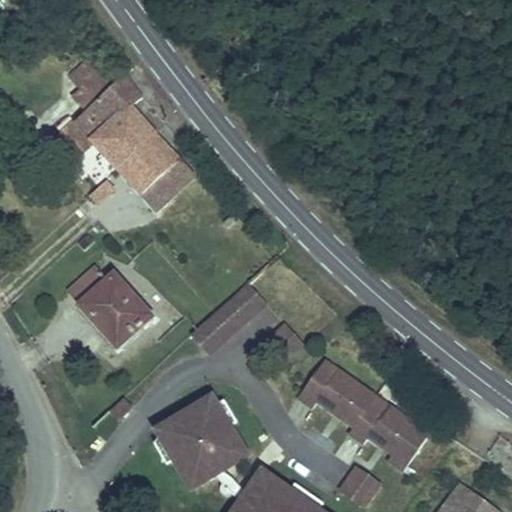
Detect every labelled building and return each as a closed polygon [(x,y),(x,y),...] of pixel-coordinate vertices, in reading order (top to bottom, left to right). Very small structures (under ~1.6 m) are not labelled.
[(106,156),(143,121),(116,90),(130,78),(112,56),(99,69),(87,54),(61,78),(74,93),(48,117),(58,129),(71,117),(106,156)] [(182,161),(143,121),(106,156),(143,198),(182,161)] [(98,163),(79,180),(85,188),(106,171),(98,163)] [(83,255),(60,275),(69,286),(67,290),(105,330),(140,300),(103,259),(94,266),(83,255)] [(253,290),(235,271),(179,324),(197,343),(253,290)] [(272,353),(291,335),(274,316),(255,334),(272,353)] [(325,362),(312,353),(306,361),(319,371),(325,362)] [(112,387),(98,399),(105,408),(120,396),(112,387)] [(217,416),(224,411),(211,390),(196,393),(205,409),(211,406),(217,416)] [(155,416),(151,419),(160,436),(154,439),(177,480),(204,465),(197,454),(202,451),(209,462),(235,446),(217,416),(211,406),(205,409),(196,393),(191,396),(185,397),(171,403),(155,416)] [(151,419),(140,432),(153,454),(154,439),(160,436),(151,419)] [(197,454),(204,465),(209,462),(202,451),(197,454)] [(367,511),(382,484),(353,468),(338,496),(367,511)] [(233,511),(322,511),(260,471),(233,511)] [(503,511),(453,484),(437,511),(503,511)]
